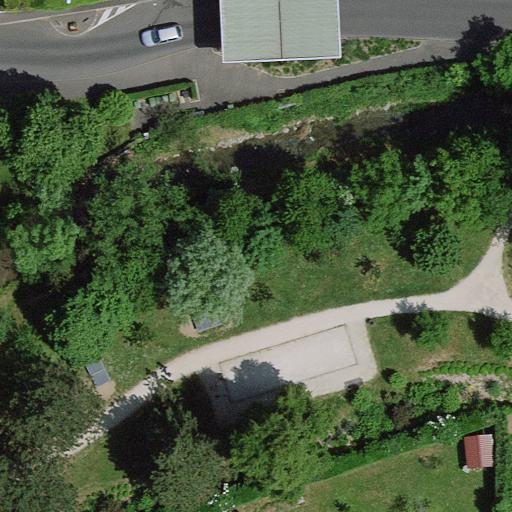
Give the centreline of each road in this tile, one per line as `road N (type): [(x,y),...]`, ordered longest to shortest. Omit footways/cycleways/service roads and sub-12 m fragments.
road 1 (tertiary): [(170,20),(381,6),(511,12)]
road 2 (tertiary): [(0,43),(170,20)]
